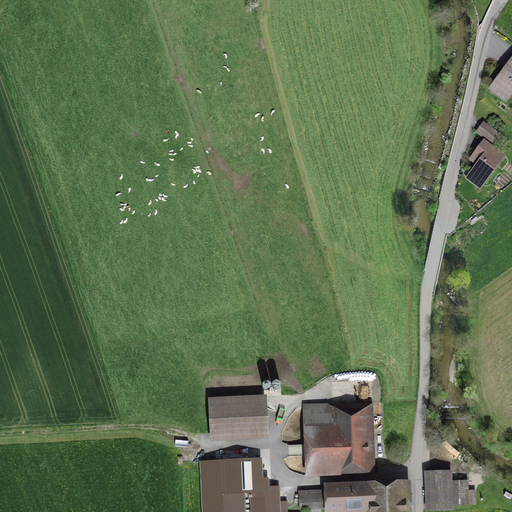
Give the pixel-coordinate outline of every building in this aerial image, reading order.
[(511,60),(490,89),(506,101),(511,93),(511,60)] [(498,134),(483,123),(477,131),(492,143),(498,134)] [(483,141),(475,152),(481,158),(471,172),(484,182),(503,156),(483,141)] [(265,403),(210,406),(211,433),(266,431),(265,403)] [(307,475),(334,474),(334,467),(359,466),(359,470),(373,469),(372,463),(368,463),(367,441),(371,441),(371,428),(366,428),(365,409),(332,410),(332,409),(305,410),(307,475)] [(245,511),(244,493),(247,493),(247,498),(250,498),(250,511),(288,511),(288,501),(280,501),(280,486),(269,486),(268,478),(262,479),(261,458),(200,461),(201,511),(245,511)] [(428,472),(430,510),(450,509),(449,471),(428,472)] [(361,485),(328,486),(328,489),(300,490),(300,507),(361,505),(361,485)] [(369,487),(370,511),(405,511),(404,486),(369,487)]
